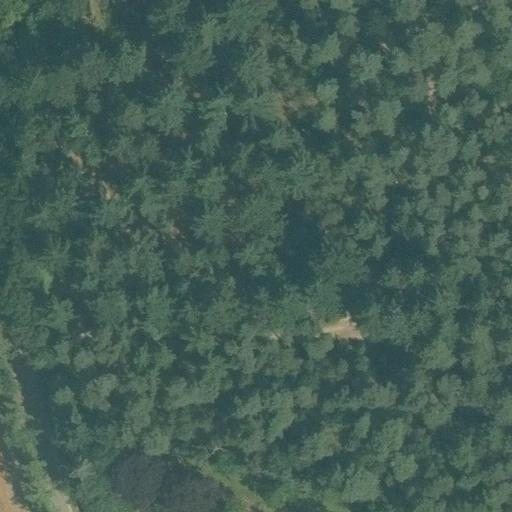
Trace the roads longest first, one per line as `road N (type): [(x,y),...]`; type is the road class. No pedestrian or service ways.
road 1 (track): [(104,0),(141,95),(115,154),(123,184),(175,259),(141,305),(144,330)]
road 2 (unclassified): [(56,511),(0,302)]
road 3 (track): [(511,155),(499,183),(448,237),(445,299),(403,316)]
